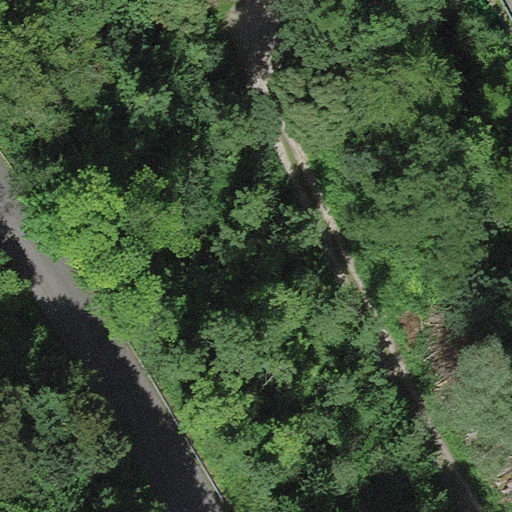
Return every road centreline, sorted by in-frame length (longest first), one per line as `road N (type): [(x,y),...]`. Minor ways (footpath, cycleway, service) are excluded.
road 1 (track): [(272,0),(267,100),(323,204),(403,388),(473,511)]
road 2 (residential): [(191,511),(0,195)]
